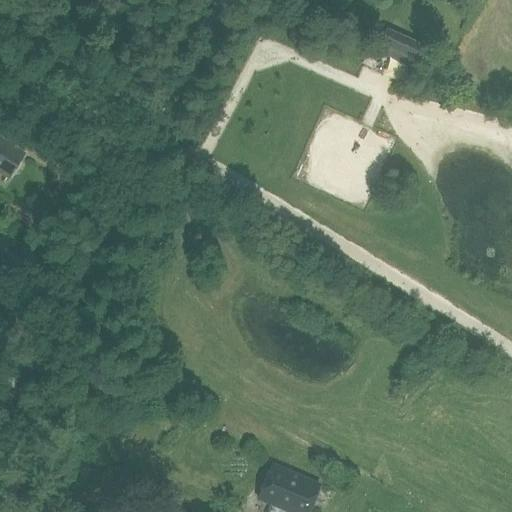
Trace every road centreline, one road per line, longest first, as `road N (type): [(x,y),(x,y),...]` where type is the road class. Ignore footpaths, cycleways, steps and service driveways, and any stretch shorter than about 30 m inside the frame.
road 1 (unclassified): [(0,423),(221,0)]
road 2 (track): [(149,144),(0,51)]
